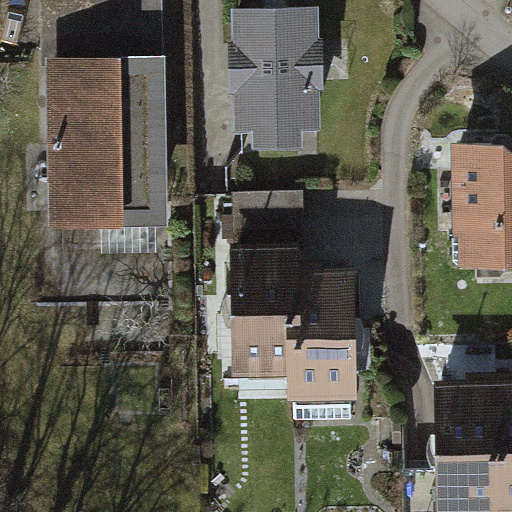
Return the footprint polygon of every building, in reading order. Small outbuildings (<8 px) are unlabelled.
[(163,0),(40,0),(44,214),(60,214),(58,226),(181,224),(178,48),(164,48),(163,0)] [(324,2),(232,6),(240,157),(310,153),(309,130),(331,129),(324,2)] [(511,139),(459,139),(458,265),(511,264),(511,139)] [(311,195),(236,198),(242,377),(298,375),(299,399),(368,397),(364,267),(314,268),(311,195)] [(511,381),(446,381),(446,511),(511,511),(511,381)]
